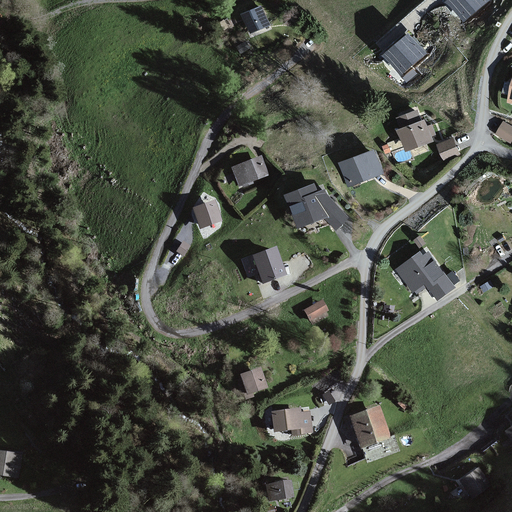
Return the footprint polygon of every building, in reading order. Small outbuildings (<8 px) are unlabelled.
[(487,0),(451,0),(449,2),(464,19),(487,0)] [(261,6),(241,13),(249,34),(269,27),(261,6)] [(425,53),(410,35),(386,55),(401,73),(425,53)] [(249,47),(246,42),(238,47),(242,53),(249,47)] [(402,128),(399,129),(406,150),(435,141),(428,120),(424,121),(420,110),(398,117),(402,128)] [(511,140),(511,128),(504,123),(495,135),(509,144),(511,140)] [(453,139),(437,145),(442,159),(458,154),(453,139)] [(377,150),(341,163),(349,186),(385,173),(377,150)] [(259,157),(231,168),(239,188),(267,176),(259,157)] [(348,218),(326,193),(325,190),(318,193),(315,185),(287,196),(299,227),(326,216),(336,230),(348,218)] [(219,222),(212,202),(189,210),(196,231),(219,222)] [(456,288),(431,252),(428,254),(425,250),(399,269),(416,294),(428,286),(439,301),(456,288)] [(272,251),(251,258),(260,283),(281,276),(272,251)] [(326,310),(321,301),(303,311),(308,320),(326,310)] [(256,369),(236,376),(238,380),(236,380),(243,400),(251,397),(250,394),(264,389),(256,369)] [(379,407),(348,417),(358,449),(390,439),(379,407)] [(300,409),(271,412),(273,433),(288,431),(289,436),(310,434),(308,412),(300,413),(300,409)] [(20,456),(0,452),(0,477),(16,480),(20,456)] [(487,487),(476,471),(459,483),(470,499),(487,487)] [(291,482),(261,487),(264,503),(294,497),(291,482)]
